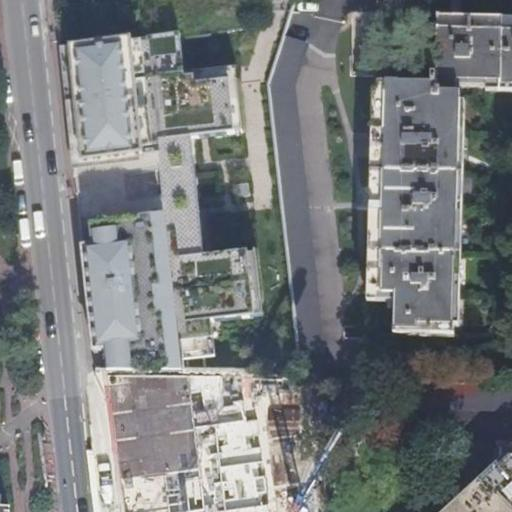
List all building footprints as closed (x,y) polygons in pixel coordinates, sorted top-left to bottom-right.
[(376,83),(369,295),(390,296),(389,335),(450,337),(459,80),(499,81),(499,87),(511,87),(511,18),(437,16),(436,47),(429,47),(428,84),(376,83)] [(304,42),(280,32),(264,83),(295,364),(321,362),(290,86),(304,42)] [(218,254),(220,318),(246,317),(243,254),(218,254)] [(95,373),(135,374),(131,338),(91,342),(95,373)] [(511,383),(495,383),(396,380),(395,408),(511,410),(511,383)] [(511,511),(511,444),(497,443),(495,464),(441,511),(511,511)] [(157,475),(119,479),(122,511),(183,511),(180,479),(158,481),(157,475)] [(0,492),(0,511),(9,511),(10,507),(0,507),(1,493),(0,492)]
